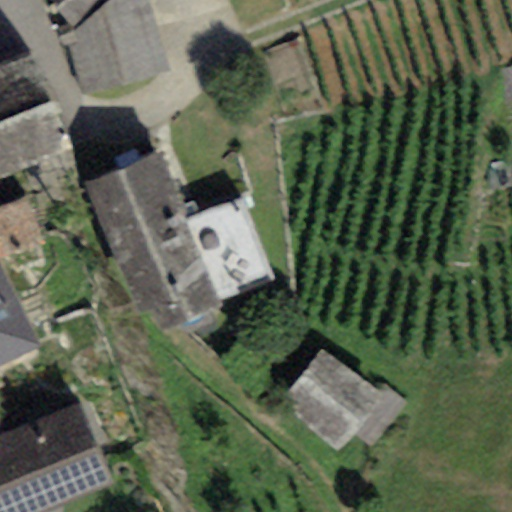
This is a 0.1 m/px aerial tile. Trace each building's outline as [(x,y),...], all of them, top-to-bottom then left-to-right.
[(50,0),(73,26),(105,0),(50,0)] [(105,0),(73,26),(65,32),(82,92),(169,67),(150,0),(105,0)] [(32,52),(0,64),(0,165),(67,137),(32,52)] [(163,147),(85,182),(139,304),(149,300),(162,327),(281,275),(243,189),(191,212),(163,147)] [(0,357),(49,336),(13,254),(46,239),(22,184),(0,193),(0,357)] [(376,389),(316,347),(279,401),(339,442),(376,389)] [(78,398),(0,432),(0,511),(30,511),(113,477),(78,398)]
